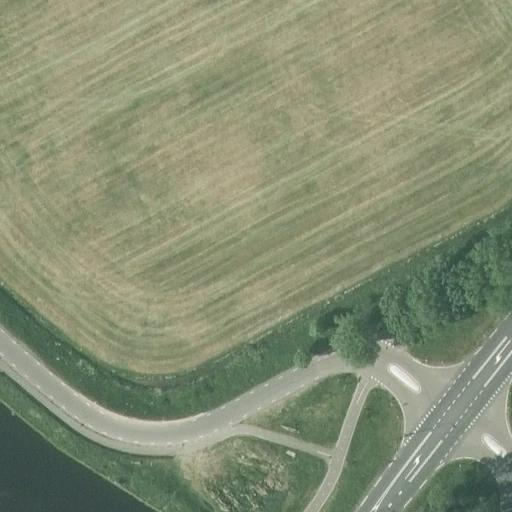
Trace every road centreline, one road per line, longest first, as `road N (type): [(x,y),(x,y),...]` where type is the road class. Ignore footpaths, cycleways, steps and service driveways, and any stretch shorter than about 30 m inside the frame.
road 1 (tertiary): [(447,404),(382,360),(356,358),(305,372),(195,430),(130,434),(75,408),(0,342)]
road 2 (secondary): [(447,404),(364,511)]
